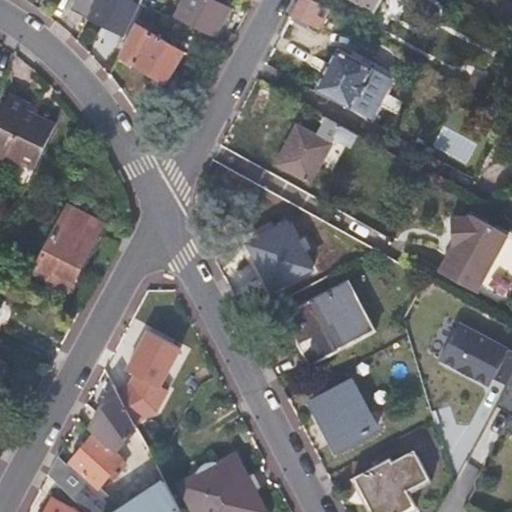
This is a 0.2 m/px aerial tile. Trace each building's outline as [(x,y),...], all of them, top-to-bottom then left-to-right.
[(76,0),(72,10),(87,18),(95,0),(76,0)] [(99,0),(90,18),(125,34),(139,5),(130,0),(99,0)] [(220,0),(190,0),(184,13),(217,31),(230,5),(220,0)] [(329,8),(314,0),(298,0),(290,15),(308,25),(310,21),(318,26),(329,8)] [(358,0),(376,9),(380,0),(358,0)] [(157,11),(143,5),(140,10),(155,18),(157,11)] [(135,21),(119,52),(169,75),(183,44),(135,21)] [(378,118),(399,80),(338,46),(317,85),(378,118)] [(31,102),(10,93),(0,113),(0,157),(4,160),(7,153),(36,167),(57,123),(28,109),(31,102)] [(360,133),(327,115),(318,133),(298,123),(277,162),(313,182),(326,159),(338,165),(349,144),(353,146),(360,133)] [(67,286),(101,221),(66,203),(31,268),(67,286)] [(480,289),(509,233),(471,212),(470,214),(451,214),(452,246),(440,268),(480,289)] [(291,222),(278,229),(254,241),(277,287),(314,268),(291,222)] [(377,328),(350,278),(283,313),(310,363),(377,328)] [(456,293),(430,279),(422,294),(447,308),(456,293)] [(447,308),(422,294),(416,306),(440,320),(447,308)] [(416,306),(408,321),(432,334),(440,320),(416,306)] [(502,338),(510,324),(488,311),(480,326),(502,338)] [(511,343),(511,324),(510,324),(502,338),(511,343)] [(495,351),(502,338),(480,326),(473,339),(495,351)] [(511,361),(511,343),(502,338),(495,351),(511,361)] [(488,364),(495,351),(473,339),(466,351),(488,364)] [(488,364),(466,351),(459,363),(482,376),(488,364)] [(511,377),(511,361),(495,351),(488,364),(511,377)] [(482,376),(459,363),(452,376),(474,389),(482,376)] [(508,390),(511,381),(511,377),(488,364),(482,376),(508,390)] [(474,389),(452,376),(445,389),(467,401),(474,389)] [(508,390),(482,376),(474,389),(500,404),(508,390)] [(378,428),(352,378),(313,399),(339,449),(378,428)] [(76,468),(58,453),(49,469),(93,511),(175,511),(180,510),(163,477),(117,500),(105,491),(121,464),(114,457),(134,421),(114,382),(89,430),(93,435),(76,468)] [(474,389),(467,401),(493,416),(500,404),(474,389)] [(493,416),(467,401),(456,422),(482,437),(493,416)] [(255,511),(263,508),(232,450),(176,479),(193,511),(255,511)] [(433,481),(419,454),(398,465),(394,456),(354,477),(372,511),(402,511),(417,504),(412,492),(433,481)] [(511,477),(505,474),(498,488),(511,495),(511,477)] [(511,511),(511,495),(498,488),(491,501),(493,502),(511,511)] [(44,511),(82,511),(53,495),(44,511)] [(511,511),(493,502),(486,511),(511,511)]
